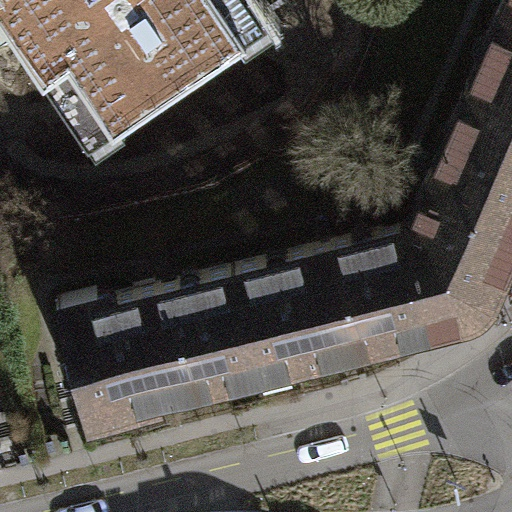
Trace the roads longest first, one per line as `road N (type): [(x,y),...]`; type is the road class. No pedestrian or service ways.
road 1 (primary): [(511,366),(335,438),(59,511)]
road 2 (primary): [(511,378),(359,448),(106,511)]
road 3 (primary): [(331,511),(511,433)]
